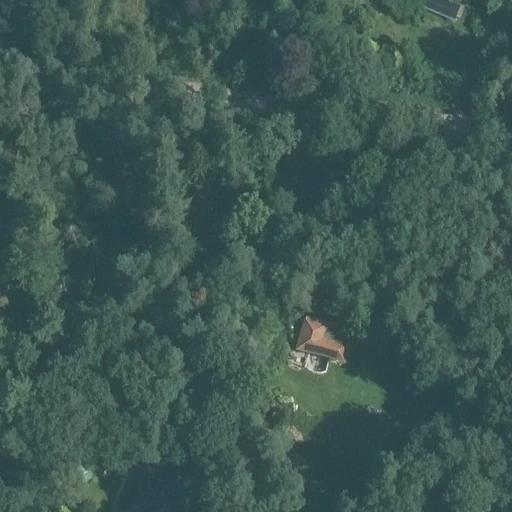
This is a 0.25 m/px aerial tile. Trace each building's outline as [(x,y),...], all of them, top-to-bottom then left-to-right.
[(427,0),(424,8),(458,23),(468,0),(427,0)] [(284,172),(302,173),(302,188),(323,190),(325,158),(303,156),(303,158),(285,157),(284,172)] [(116,183),(133,184),(134,164),(116,164),(116,183)] [(215,207),(204,204),(207,192),(187,187),(178,221),(209,229),(215,207)] [(387,293),(393,286),(385,279),(379,287),(387,293)] [(0,311),(8,311),(7,296),(12,295),(11,286),(0,287),(0,311)] [(331,334),(324,332),(324,330),(307,325),(299,352),(341,363),(345,351),(328,346),(331,334)] [(183,469),(126,511),(216,511),(225,506),(203,476),(194,483),(183,469)]
